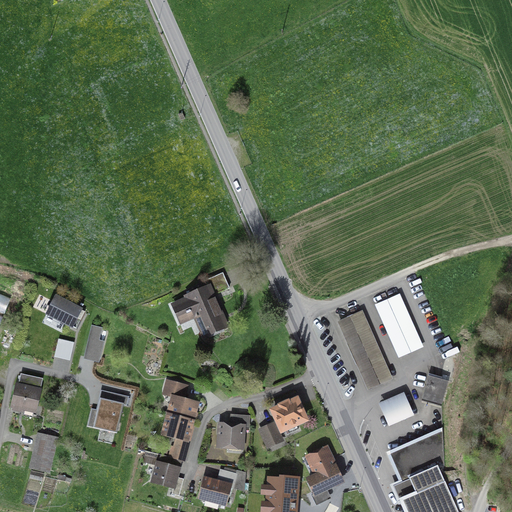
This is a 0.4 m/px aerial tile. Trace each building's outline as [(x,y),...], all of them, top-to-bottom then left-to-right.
[(227,326),(213,295),(229,287),(223,273),(206,280),(209,287),(186,297),(187,299),(173,305),(179,318),(193,311),(204,336),(227,326)] [(81,310),(55,296),(47,314),(72,327),(81,310)] [(421,348),(400,299),(379,308),(401,357),(421,348)] [(363,315),(342,324),(369,387),(390,378),(363,315)] [(92,326),(85,357),(98,360),(102,345),(97,344),(101,329),(92,326)] [(22,376),(20,386),(17,386),(13,405),(34,410),(41,380),(22,376)] [(422,400),(441,406),(448,381),(429,376),(422,400)] [(183,400),(187,386),(172,382),(170,389),(176,391),(174,398),(173,397),(170,410),(167,412),(168,416),(192,422),(195,411),(198,409),(196,406),(197,404),(183,400)] [(102,399),(95,427),(115,432),(121,404),(126,405),(128,396),(101,390),(99,399),(102,399)] [(403,397),(381,407),(390,426),(412,417),(403,397)] [(288,401),(279,405),(280,407),(273,410),(282,430),(305,419),(297,400),(289,403),(288,401)] [(179,448),(173,446),(170,457),(184,461),(190,440),(187,439),(188,435),(191,434),(189,431),(192,422),(168,416),(163,434),(183,439),(181,446),(179,448)] [(235,416),(234,425),(221,424),(219,445),(242,446),(243,427),(248,427),(249,417),(235,416)] [(266,443),(280,437),(274,423),(260,429),(266,443)] [(445,472),(443,430),(389,454),(402,482),(393,486),(400,501),(402,500),(407,511),(458,511),(441,473),(445,472)] [(48,470),(55,442),(39,438),(32,466),(48,470)] [(312,507),(329,499),(324,489),(341,482),(326,449),(309,457),(312,464),(309,465),(312,470),(314,469),(317,475),(301,483),(312,507)] [(184,479),(176,477),(178,470),(157,464),(153,479),(174,485),(172,494),(179,496),(184,479)] [(31,470),(29,478),(42,482),(44,473),(31,470)] [(205,479),(200,496),(206,498),(205,504),(206,506),(216,508),(218,507),(219,501),(225,503),(230,486),(244,490),(245,473),(237,471),(236,474),(221,470),(219,479),(210,481),(205,479)]
